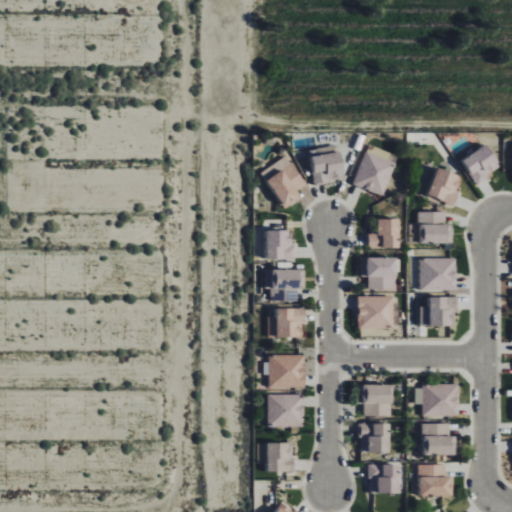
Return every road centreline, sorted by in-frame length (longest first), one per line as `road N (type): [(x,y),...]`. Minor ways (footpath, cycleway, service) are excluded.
road 1 (track): [(511,125),(272,123),(257,103),(257,0)]
road 2 (residential): [(490,498),(487,217)]
road 3 (residential): [(329,490),(328,224)]
road 4 (residential): [(485,357),(328,357)]
